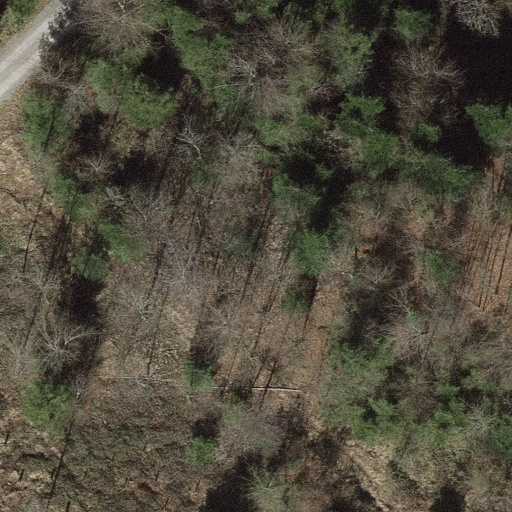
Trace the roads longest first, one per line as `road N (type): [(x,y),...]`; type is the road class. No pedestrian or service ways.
road 1 (track): [(0,116),(51,177),(354,441),(417,511)]
road 2 (track): [(97,0),(0,103)]
